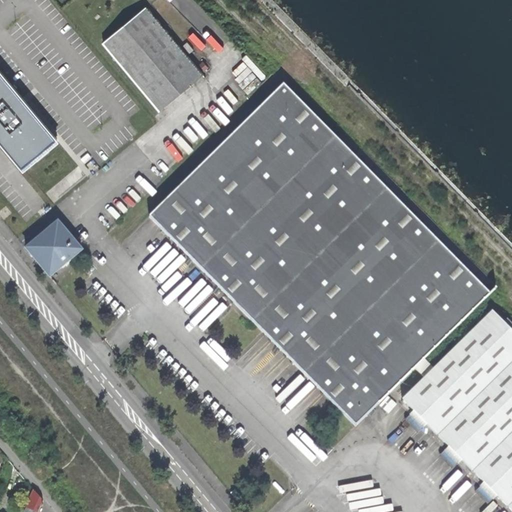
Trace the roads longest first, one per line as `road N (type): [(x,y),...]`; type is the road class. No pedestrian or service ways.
road 1 (unknown): [(153,300),(111,248),(104,203),(156,142),(233,76),(233,57),(183,0)]
road 2 (secondary): [(0,258),(212,511)]
road 3 (unknown): [(32,0),(125,118),(105,139),(92,139),(17,47)]
road 4 (unknown): [(316,481),(153,300)]
road 5 (unknown): [(448,511),(382,454),(354,455),(316,481)]
